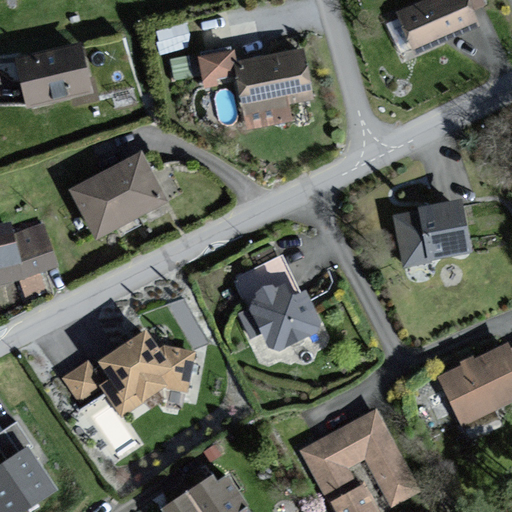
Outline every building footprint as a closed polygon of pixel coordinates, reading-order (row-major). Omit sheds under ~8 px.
[(483,7),(479,0),(420,0),(395,11),(414,54),(479,26),(472,11),(483,7)] [(94,103),(79,44),(13,61),(26,111),(68,100),(70,109),(94,103)] [(304,49),(297,51),(236,62),(234,52),(200,58),(205,89),(237,83),(246,132),(292,124),(288,105),(313,100),(304,49)] [(166,203),(140,155),(71,192),(98,241),(166,203)] [(470,254),(458,200),(391,214),(403,268),(470,254)] [(44,223),(6,232),(0,233),(0,286),(56,274),(44,223)] [(321,326),(304,292),(293,297),(284,280),(247,298),(252,308),(239,315),(252,341),(264,335),(271,351),(321,326)] [(192,356),(160,351),(146,331),(90,372),(85,366),(61,383),(82,411),(108,393),(125,417),(161,391),(186,395),(192,356)] [(511,348),(507,351),(439,380),(459,427),(511,404),(511,348)] [(347,470),(365,460),(391,508),(421,492),(378,414),(302,456),(325,497),(354,481),(347,470)] [(0,511),(26,511),(55,494),(14,426),(0,434),(0,455),(6,465),(0,468),(0,511)] [(221,481),(216,473),(190,490),(203,511),(240,511),(250,506),(229,475),(221,481)] [(378,511),(363,485),(330,504),(335,511),(378,511)] [(203,511),(190,490),(164,508),(167,511),(203,511)]
